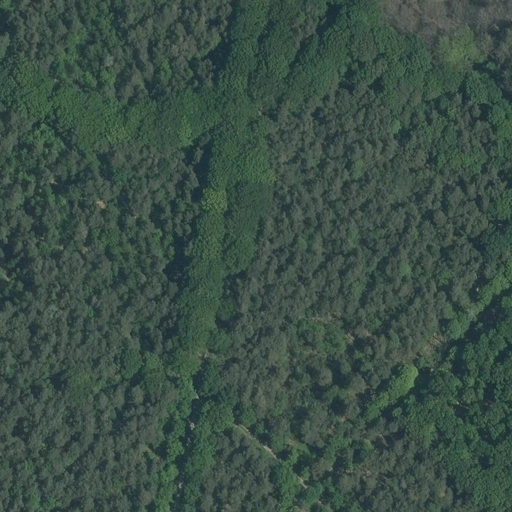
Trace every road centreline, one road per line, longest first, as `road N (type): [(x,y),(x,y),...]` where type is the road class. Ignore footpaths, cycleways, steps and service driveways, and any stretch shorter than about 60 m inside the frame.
road 1 (track): [(176,511),(275,0)]
road 2 (track): [(511,294),(288,511)]
road 3 (track): [(209,380),(0,385)]
road 4 (track): [(374,0),(486,86),(511,133)]
road 5 (track): [(206,396),(329,511)]
